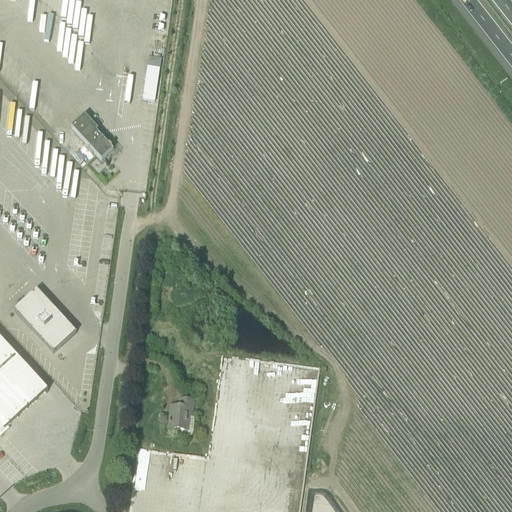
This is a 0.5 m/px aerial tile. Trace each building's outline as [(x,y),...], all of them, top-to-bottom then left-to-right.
[(157,103),(162,59),(149,58),(144,101),(157,103)] [(96,133),(98,132),(84,117),(71,129),(101,162),(113,152),(96,133)] [(53,355),(75,335),(37,292),(15,313),(53,355)] [(0,429),(45,389),(0,340),(0,429)] [(170,432),(193,432),(193,400),(180,400),(179,407),(170,407),(170,432)]
